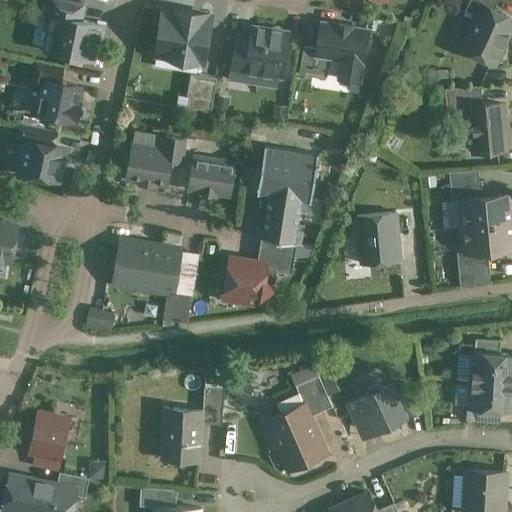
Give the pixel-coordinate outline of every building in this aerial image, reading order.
[(83,6),(53,0),(48,0),(45,16),(52,17),(53,16),(80,22),(83,6)] [(471,0),(469,0),(464,10),(476,15),(481,4),(471,0)] [(497,0),(471,0),(481,4),(493,10),(497,0)] [(476,15),(461,48),(494,63),(511,23),(511,18),(493,10),(481,4),(476,15)] [(210,16),(163,9),(155,56),(202,64),(210,16)] [(80,22),(53,16),(52,17),(45,51),(92,61),(100,26),(80,22)] [(350,27),(337,25),(336,26),(321,24),(316,50),(316,55),(329,58),(342,60),(339,79),(359,83),(367,31),(350,29),(350,27)] [(264,40),(259,75),(282,78),(289,33),(283,32),(280,29),(277,27),(273,28),(269,30),(256,28),(254,39),(264,40)] [(264,40),(254,39),(236,36),(229,80),(257,84),(259,75),(264,40)] [(316,50),(303,48),(298,75),(325,80),(329,58),(316,55),(316,50)] [(64,67),(35,61),(30,85),(42,88),(44,79),(61,83),(64,67)] [(447,72),(428,73),(429,85),(447,84),(447,72)] [(217,78),(190,74),(186,97),(189,98),(187,110),(211,114),(217,78)] [(61,83),(44,79),(42,88),(36,114),(74,122),(74,120),(76,120),(77,118),(79,118),(81,118),(82,117),(83,116),(84,115),(84,114),(84,113),(85,112),(84,111),(84,110),(84,108),(83,108),(81,106),(80,106),(80,104),(78,103),(81,87),(61,83)] [(480,86),(444,90),(446,110),(469,108),(469,107),(482,106),(480,86)] [(482,106),(469,107),(469,108),(470,118),(467,119),(469,142),(472,141),(473,153),(505,150),(504,136),(507,136),(505,117),(502,117),(501,104),(482,106)] [(56,131),(21,124),(18,140),(24,142),(25,141),(53,147),(56,131)] [(162,151),(132,146),(128,169),(126,168),(124,180),(136,182),(137,180),(139,181),(139,185),(155,187),(155,183),(166,185),(170,162),(173,138),(164,137),(162,151)] [(185,140),(173,138),(170,162),(181,164),(185,140)] [(53,147),(25,141),(24,142),(24,144),(19,147),(15,165),(18,170),(18,173),(59,182),(66,150),(53,147)] [(316,155),(266,147),(264,146),(258,186),(257,185),(256,188),(258,188),(257,195),(258,195),(259,194),(268,196),(264,221),(297,227),(301,201),(308,202),(308,203),(310,203),(316,166),(318,166),(318,163),(317,163),(318,155),(316,155)] [(234,163),(193,157),(188,188),(200,190),(200,193),(216,196),(216,193),(229,195),(234,163)] [(480,182),(449,185),(451,202),(461,201),(461,200),(482,198),(480,182)] [(482,198),(461,200),(461,201),(463,227),(511,223),(511,217),(511,216),(511,200),(509,201),(509,196),(482,198)] [(358,263),(401,261),(399,211),(356,212),(358,263)] [(297,227),(264,221),(261,237),(261,239),(295,244),(295,243),(297,227)] [(17,227),(0,223),(0,260),(10,263),(17,227)] [(511,223),(463,227),(466,253),(456,253),(458,270),(489,267),(487,252),(511,249),(511,228),(511,229),(511,223)] [(261,239),(260,239),(257,263),(266,264),(266,265),(277,267),(276,272),(291,274),(296,245),(295,244),(261,239)] [(179,250),(121,241),(114,284),(172,294),(179,250)] [(257,263),(230,258),(223,299),(260,305),(260,299),(272,291),(269,286),(275,282),(276,272),(277,267),(266,265),(266,264),(257,263)] [(489,267),(458,270),(460,289),(490,285),(489,267)] [(90,306),(85,324),(112,330),(116,312),(90,306)] [(499,342),(475,340),(474,353),(498,355),(499,342)] [(474,353),(472,353),(471,381),(511,383),(511,355),(498,355),(474,353)] [(318,376),(295,387),(303,405),(304,404),(310,417),(332,407),(318,376)] [(511,383),(471,381),(469,409),(477,410),(501,411),(511,411),(511,383)] [(383,390),(376,387),(369,390),(366,398),(348,407),(356,423),(368,418),(375,433),(405,420),(390,387),(383,390)] [(224,390),(204,389),(202,412),(203,412),(202,425),(222,426),(224,390)] [(422,412),(412,390),(400,395),(410,417),(422,412)] [(303,405),(266,422),(277,447),(281,446),(292,469),(326,454),(310,417),(304,404),(303,405)] [(202,412),(163,409),(160,460),(200,462),(202,425),(203,412),(202,412)] [(501,411),(477,410),(476,422),(500,424),(501,411)] [(68,419),(38,412),(30,452),(35,454),(59,459),(68,419)] [(59,459),(35,454),(33,467),(59,472),(61,459),(59,459)] [(506,473),(466,471),(463,511),(465,511),(499,511),(500,500),(504,500),(506,473)] [(89,480),(59,473),(57,485),(76,489),(75,496),(85,498),(89,480)] [(7,493),(73,506),(75,496),(76,489),(57,485),(10,475),(7,493)] [(176,491),(140,488),(139,507),(153,508),(153,507),(175,508),(176,491)] [(71,511),(73,506),(7,493),(3,511),(9,511),(71,511)] [(369,494),(330,511),(376,511),(377,511),(369,494)]
